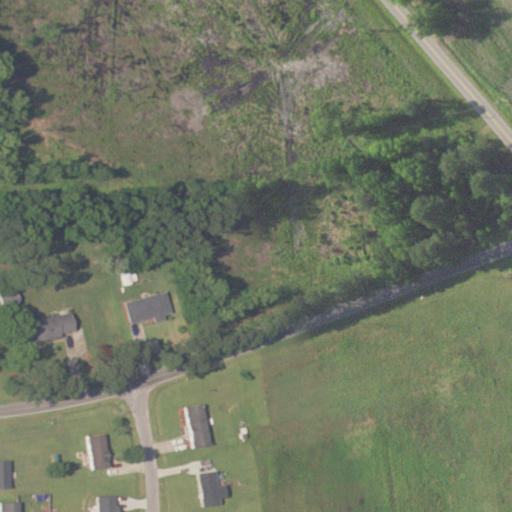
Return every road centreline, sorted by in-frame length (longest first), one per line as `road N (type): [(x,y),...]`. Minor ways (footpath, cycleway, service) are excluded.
road 1 (residential): [(0,409),(138,383),(511,247)]
road 2 (residential): [(511,141),(390,0)]
road 3 (residential): [(138,383),(153,511)]
